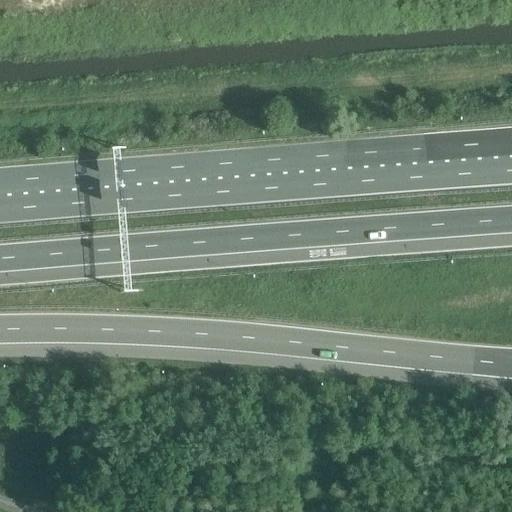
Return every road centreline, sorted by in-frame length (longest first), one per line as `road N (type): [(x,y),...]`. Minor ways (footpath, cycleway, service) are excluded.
road 1 (trunk): [(511,157),(0,198)]
road 2 (motorway): [(0,259),(511,220)]
road 3 (motorway): [(0,330),(144,331),(511,362)]
